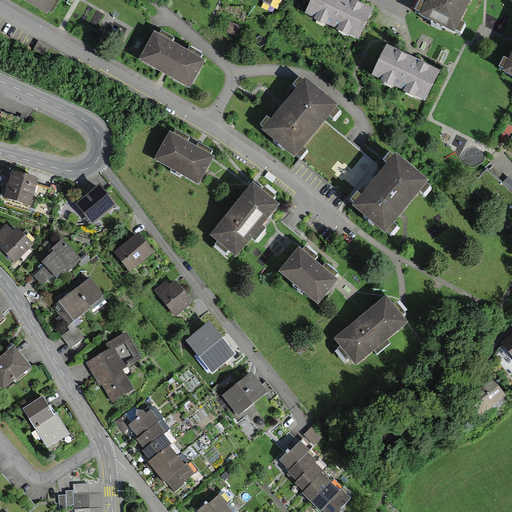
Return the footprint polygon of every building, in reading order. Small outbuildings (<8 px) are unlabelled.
[(52,0),(29,0),(47,10),(52,0)] [(371,11),(347,0),(315,0),(308,15),(358,38),(371,11)] [(471,0),(427,0),(419,17),(454,35),(471,0)] [(203,60),(155,33),(141,58),(189,84),(203,60)] [(438,72),(388,48),(374,75),(425,100),(438,72)] [(511,54),(503,73),(511,78),(511,54)] [(335,104),(306,80),(265,129),(294,153),(335,104)] [(215,159),(171,134),(156,161),(199,186),(214,160),(215,159)] [(426,179),(396,155),(355,204),(385,229),(426,179)] [(511,233),(511,181),(501,175),(498,180),(479,164),(456,186),(511,233)] [(39,185),(13,177),(4,203),(30,211),(39,185)] [(116,208),(100,187),(76,206),(92,227),(116,208)] [(281,210),(255,187),(212,237),(238,260),(281,210)] [(0,251),(14,265),(32,247),(15,230),(13,233),(7,228),(0,235),(0,244),(0,245),(0,251)] [(139,237),(116,254),(130,272),(153,255),(139,237)] [(81,263),(62,243),(49,255),(51,257),(42,265),(45,268),(34,278),(43,287),(53,278),(57,281),(66,273),(68,275),(81,263)] [(340,285),(300,251),(280,274),(320,308),(340,285)] [(90,281),(53,309),(68,329),(92,311),(91,309),(104,300),(90,281)] [(167,283),(156,292),(176,318),(193,305),(176,283),(171,288),(167,283)] [(389,300),(335,341),(356,367),(409,326),(389,300)] [(209,321),(185,340),(212,373),(236,354),(209,321)] [(113,405),(135,393),(123,373),(142,362),(127,336),(107,348),(110,353),(88,366),(101,387),(102,386),(113,405)] [(511,337),(503,344),(511,355),(511,337)] [(13,350),(0,360),(0,389),(3,393),(30,372),(13,350)] [(254,376),(225,398),(239,417),(268,395),(254,376)] [(494,381),(476,394),(489,411),(507,398),(494,381)] [(53,417),(42,399),(23,411),(47,450),(69,436),(56,416),(53,417)] [(161,424),(152,412),(146,417),(138,415),(138,423),(130,429),(140,441),(159,426),(161,424)] [(118,423),(122,434),(130,430),(126,420),(118,423)] [(166,436),(159,426),(140,441),(137,442),(145,452),(165,437),(166,436)] [(312,426),(304,435),(314,445),(323,437),(312,426)] [(165,437),(145,452),(143,453),(151,465),(170,450),(173,448),(165,437)] [(289,453),(280,463),(290,473),(308,455),(310,453),(301,444),(291,455),(289,453)] [(151,465),(150,466),(157,475),(178,460),(170,450),(151,465)] [(290,473),(288,475),(297,484),(315,466),(317,464),(308,455),(290,473)] [(178,460),(157,475),(166,487),(169,485),(187,471),(178,460)] [(315,466),(297,484),(295,486),(304,495),(323,477),(324,475),(315,466)] [(190,469),(187,471),(169,485),(176,495),(184,488),(183,487),(196,477),(190,469)] [(304,495),(303,496),(312,505),(331,485),(323,477),(304,495)] [(331,485),(312,505),(318,511),(321,511),(322,511),(340,494),(331,485)] [(340,494),(322,511),(343,511),(353,503),(342,492),(340,494)] [(220,496),(200,511),(222,511),(227,508),(229,507),(220,496)]
